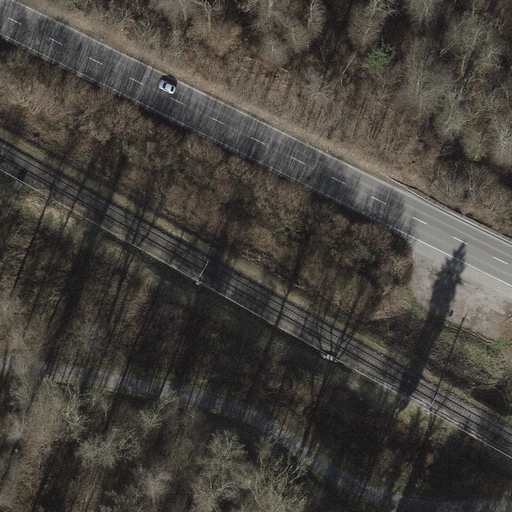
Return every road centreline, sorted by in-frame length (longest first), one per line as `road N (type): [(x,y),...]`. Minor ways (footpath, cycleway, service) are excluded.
road 1 (primary): [(0,13),(511,265)]
road 2 (track): [(0,368),(234,414),(388,506),(511,510)]
